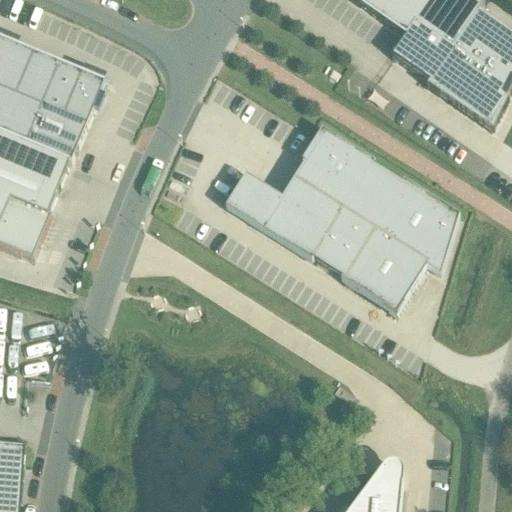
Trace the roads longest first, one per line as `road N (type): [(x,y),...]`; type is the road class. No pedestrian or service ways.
road 1 (unclassified): [(54,511),(91,339),(192,70)]
road 2 (unknown): [(501,397),(232,223),(211,198),(205,161),(170,126)]
road 3 (unclassified): [(484,511),(511,359)]
